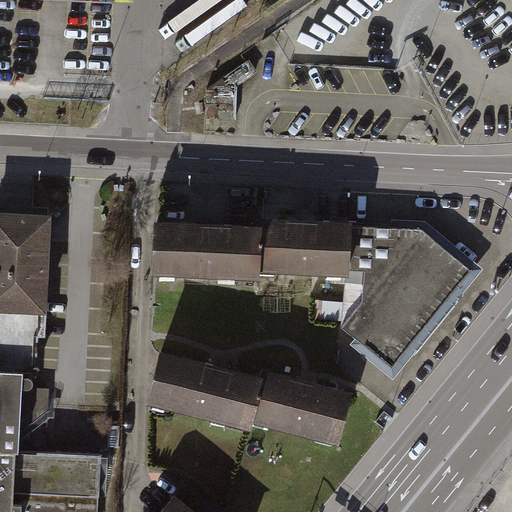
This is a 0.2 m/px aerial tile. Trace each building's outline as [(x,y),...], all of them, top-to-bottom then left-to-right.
[(210,91),(210,116),(239,116),(239,91),(210,91)] [(0,511),(94,511),(97,454),(40,451),(43,389),(32,388),(35,330),(45,330),(51,212),(0,210),(0,511)] [(253,210),(253,218),(251,266),(339,268),(340,213),(253,210)] [(425,216),(340,213),(339,268),(337,320),(390,365),(478,261),(425,216)] [(251,276),(251,266),(253,218),(159,214),(157,272),(251,276)] [(243,423),(246,413),(257,369),(161,344),(147,398),(243,423)] [(259,360),(257,369),(246,413),(335,436),(348,383),(259,360)] [(192,511),(171,494),(155,511),(192,511)]
